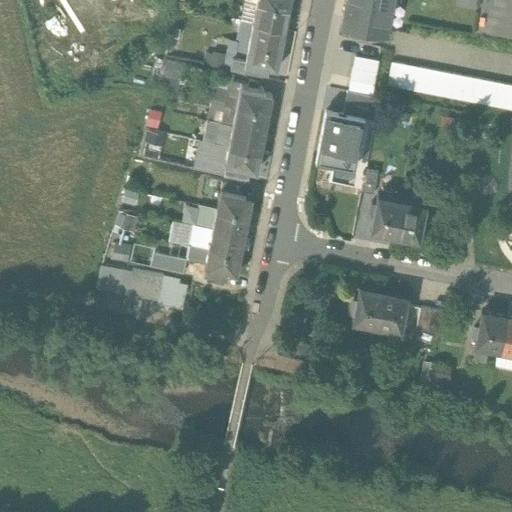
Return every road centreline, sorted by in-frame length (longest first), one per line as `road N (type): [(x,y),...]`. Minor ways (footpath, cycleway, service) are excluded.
road 1 (residential): [(325,0),(279,241)]
road 2 (unclassified): [(279,241),(511,289)]
road 3 (track): [(247,367),(215,511)]
road 4 (residential): [(279,241),(247,367)]
